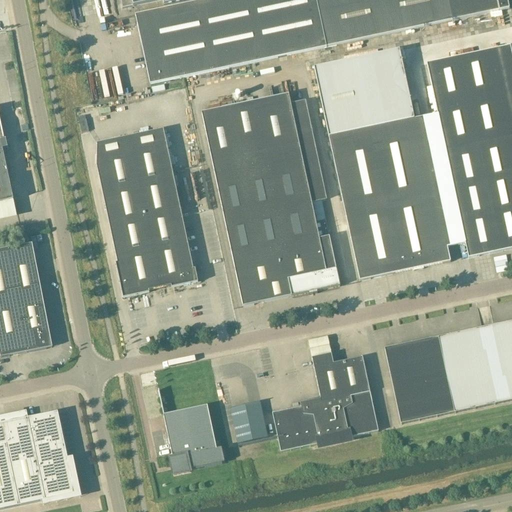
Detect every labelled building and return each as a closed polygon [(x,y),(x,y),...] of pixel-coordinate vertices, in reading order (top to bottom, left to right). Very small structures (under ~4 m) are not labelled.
[(120,0),(122,9),(133,7),(163,1),(164,5),(184,1),(183,0),(211,0),(135,16),(150,86),(454,21),(499,12),(496,0),(120,0)] [(511,113),(499,49),(427,65),(445,151),(468,259),(511,250),(511,113)] [(319,240),(299,145),(289,96),(202,115),(212,163),(243,308),(309,294),(309,296),(317,294),(317,292),(340,287),(329,238),(319,240)] [(442,250),(414,120),(329,139),(360,283),(450,264),(447,248),(442,250)] [(0,204),(14,202),(1,142),(4,142),(0,121),(0,204)] [(82,134),(89,133),(86,121),(79,122),(82,134)] [(125,297),(196,282),(164,131),(97,145),(97,168),(125,297)] [(0,355),(1,359),(52,349),(32,245),(0,251),(0,355)] [(511,322),(385,350),(401,426),(511,402),(511,322)] [(272,414),(278,439),(281,453),(379,432),(363,358),(334,364),(331,355),(312,359),(320,400),(300,404),(301,408),(272,414)] [(159,391),(158,391),(173,460),(171,460),(174,476),(190,473),(190,471),(225,463),(222,449),(217,450),(207,407),(165,416),(159,391)] [(231,412),(239,447),(268,441),(260,406),(231,412)] [(58,413),(0,425),(0,511),(77,496),(70,463),(69,463),(58,413)]
